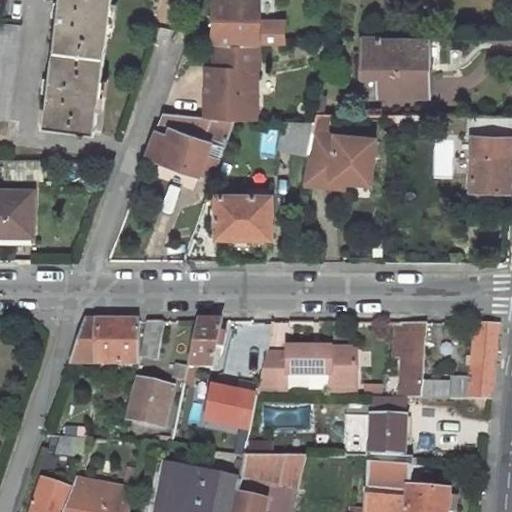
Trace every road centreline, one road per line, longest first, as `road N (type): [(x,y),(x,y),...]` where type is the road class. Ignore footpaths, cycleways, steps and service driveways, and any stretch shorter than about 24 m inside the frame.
road 1 (residential): [(80,289),(511,297)]
road 2 (residential): [(127,154),(38,139),(24,127),(33,0)]
road 3 (residential): [(5,511),(80,289)]
road 4 (residential): [(80,289),(127,154)]
